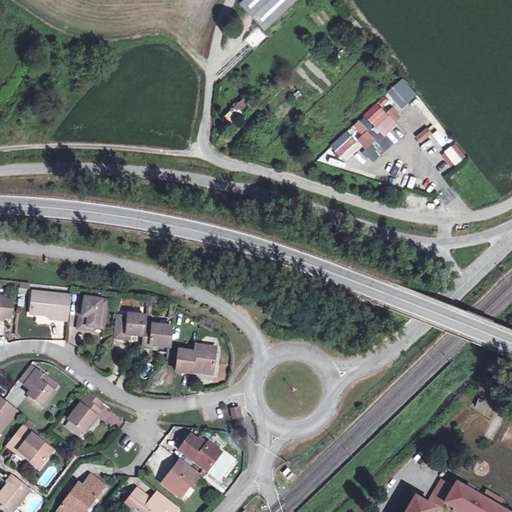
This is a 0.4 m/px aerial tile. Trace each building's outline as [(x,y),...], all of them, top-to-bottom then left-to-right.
[(263,34),(297,0),(245,0),(238,7),(263,34)] [(399,108),(416,96),(403,77),(386,89),(399,108)] [(384,95),(377,99),(381,106),(388,102),(384,95)] [(239,106),(226,118),(231,124),(245,112),(239,106)] [(400,115),(392,107),(388,111),(396,120),(400,115)] [(373,147),(381,155),(406,131),(397,123),(373,147)] [(230,142),(242,130),(237,124),(225,136),(230,142)] [(421,140),(432,131),(428,127),(418,136),(421,140)] [(375,140),(367,132),(359,140),(367,148),(375,140)] [(343,161),(361,147),(351,134),(333,148),(343,161)] [(452,167),(462,157),(450,144),(440,154),(452,167)] [(321,161),(335,166),(340,155),(325,149),(321,161)] [(58,318),(58,323),(67,324),(71,297),(32,293),(30,315),(48,317),(58,318)] [(6,299),(5,317),(11,317),(13,300),(6,299)] [(88,330),(94,331),(104,332),(108,302),(84,299),(82,317),(79,317),(77,333),(88,334),(88,330)] [(123,337),(129,338),(144,339),(146,321),(146,318),(126,316),(126,319),(117,318),(114,342),(122,342),(123,337)] [(155,322),(146,321),(144,339),(143,348),(143,350),(152,350),(153,347),(160,347),(172,348),(174,326),(155,325),(155,322)] [(178,354),(177,377),(193,377),(193,374),(213,375),(214,353),(203,352),(203,348),(193,348),(193,354),(178,354)] [(23,389),(29,394),(25,399),(40,411),(51,397),(38,386),(41,380),(34,375),(23,389)] [(88,395),(84,401),(97,411),(101,406),(88,395)] [(481,406),(487,409),(489,403),(483,400),(481,406)] [(97,411),(84,401),(68,423),(83,435),(89,428),(95,420),(98,422),(102,416),(97,411)] [(0,423),(1,423),(6,427),(15,415),(0,403),(0,423)] [(239,405),(228,408),(231,419),(242,416),(239,405)] [(95,420),(89,428),(91,430),(98,422),(95,420)] [(4,451),(12,458),(15,455),(24,462),(29,465),(42,448),(20,431),(4,451)] [(205,453),(198,448),(189,440),(177,455),(205,477),(220,459),(208,449),(207,450),(205,453)] [(201,445),(198,448),(205,453),(207,450),(201,445)] [(21,465),(24,462),(15,455),(12,458),(21,465)] [(177,503),(186,491),(189,494),(199,481),(178,464),(159,488),(177,503)] [(83,487),(93,474),(89,471),(79,485),(83,487)] [(83,487),(79,485),(60,511),(73,511),(74,511),(73,511),(88,511),(108,486),(93,474),(83,487)] [(0,498),(0,511),(1,511),(16,511),(29,496),(10,481),(5,486),(8,488),(0,498)] [(439,511),(442,508),(446,510),(449,505),(461,511),(509,511),(504,509),(508,502),(492,493),(488,500),(461,484),(457,490),(444,482),(430,506),(420,500),(412,511),(439,511)] [(176,511),(164,501),(156,511),(148,504),(135,493),(128,502),(134,507),(130,511),(176,511)] [(40,495),(24,503),(28,511),(33,511),(45,506),(40,495)] [(156,511),(164,501),(156,495),(148,504),(156,511)] [(130,511),(134,507),(128,502),(121,510),(124,511),(130,511)]
